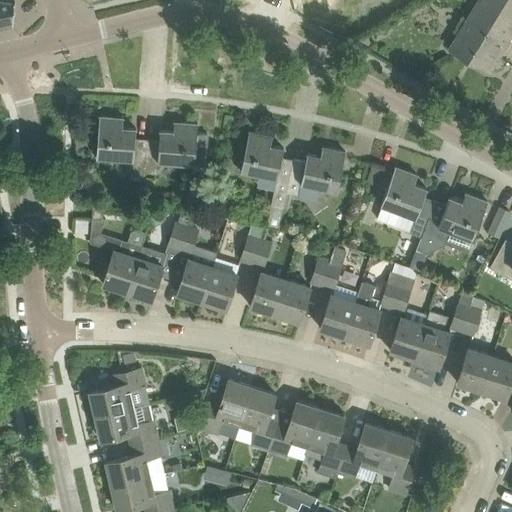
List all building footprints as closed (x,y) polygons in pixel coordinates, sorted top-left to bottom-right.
[(0,0),(0,27),(13,24),(15,2),(0,0)] [(511,0),(479,0),(450,47),(486,69),(495,55),(498,57),(511,34),(511,0)] [(97,156),(117,158),(134,159),(133,171),(145,172),(148,138),(136,137),(136,128),(123,127),(124,117),(100,115),(97,156)] [(148,138),(145,172),(157,173),(158,161),(193,163),(193,170),(205,171),(208,133),(198,132),(198,123),(175,121),(174,130),(161,130),(160,139),(148,138)] [(242,171),(276,178),(271,205),(283,207),(286,193),(294,158),(282,156),(284,147),(271,145),(273,135),(250,130),(246,150),(242,171)] [(294,158),(286,193),(298,195),(301,183),(338,191),(342,171),(346,151),(323,146),(321,155),(308,152),(306,160),(294,158)] [(367,180),(379,185),(385,170),(372,165),(367,180)] [(409,232),(421,236),(422,237),(436,200),(424,195),(427,188),(414,183),(418,174),(396,166),(376,219),(392,225),(398,210),(415,217),(409,232)] [(445,245),(446,243),(451,230),(474,238),(488,201),(466,192),(462,201),(450,196),(447,204),(436,200),(422,237),(421,236),(410,265),(420,269),(426,253),(445,245)] [(92,218),(103,218),(103,204),(93,204),(92,218)] [(279,227),(283,207),(271,205),(267,224),(279,227)] [(510,211),(500,206),(489,231),(499,236),(510,211)] [(76,218),(75,231),(88,232),(89,219),(76,218)] [(103,283),(127,290),(142,245),(146,232),(136,228),(130,231),(127,240),(101,232),(105,218),(103,218),(92,218),(91,229),(91,242),(114,249),(103,283)] [(177,292),(202,300),(217,256),(216,255),(217,252),(194,244),(200,227),(189,223),(187,229),(179,252),(189,256),(183,273),(177,292)] [(252,264),(261,237),(260,237),(264,227),(251,223),(239,260),(252,264)] [(179,252),(187,229),(174,225),(167,249),(179,252)] [(261,237),(252,264),(263,268),(271,241),(261,237)] [(167,253),(142,245),(127,290),(153,299),(167,253)] [(511,250),(502,245),(490,267),(511,279),(511,250)] [(323,287),(336,247),(334,247),(330,258),(319,255),(310,283),(323,287)] [(336,247),(323,287),(335,290),(346,250),(336,247)] [(238,274),(236,273),(239,263),(217,256),(202,300),(227,308),(238,274)] [(390,269),(379,305),(393,309),(406,266),(394,263),(392,270),(390,269)] [(393,309),(403,312),(416,269),(406,266),(393,309)] [(250,305),(276,313),(287,278),(261,270),(250,305)] [(311,286),(287,278),(276,313),(300,320),(311,286)] [(370,343),(381,308),(370,305),(376,284),(363,280),(356,300),(345,335),(370,343)] [(320,327),(345,335),(356,300),(332,292),(320,327)] [(462,332),(474,296),(461,292),(449,328),(462,332)] [(474,296),(462,332),(474,335),(485,299),(474,296)] [(430,310),(429,313),(426,323),(401,315),(390,349),(415,357),(431,310),(430,310)] [(451,331),(445,329),(449,315),(431,310),(415,357),(440,365),(451,331)] [(482,389),(493,354),(469,346),(457,381),(482,389)] [(123,354),(125,362),(137,359),(134,351),(123,354)] [(511,380),(511,360),(493,354),(482,389),(507,397),(511,380)] [(150,401),(146,385),(141,367),(114,373),(116,384),(90,390),(90,392),(91,392),(96,415),(135,405),(150,401)] [(208,405),(202,424),(202,425),(220,431),(224,417),(241,423),(253,385),(230,378),(229,377),(219,408),(208,405)] [(253,443),(270,449),(277,427),(266,423),(276,392),(275,392),(274,392),(253,385),(241,423),(258,428),(253,443)] [(308,445),(307,450),(321,407),(298,400),(297,399),(287,430),(277,427),(270,449),(288,455),(293,440),(308,445)] [(135,442),(158,437),(150,401),(135,405),(96,415),(101,437),(101,439),(133,431),(135,442)] [(337,470),(338,470),(345,449),(335,445),(345,414),(343,414),(321,407),(307,450),(305,455),(321,460),(318,472),(335,477),(337,470)] [(361,462),(377,467),(389,429),(367,422),(366,421),(356,452),(345,449),(338,470),(356,476),(361,462)] [(411,436),(389,429),(377,467),(394,473),(389,487),(407,493),(414,471),(403,467),(413,436),(411,436)] [(158,437),(135,442),(138,453),(106,460),(107,462),(107,461),(112,484),(151,475),(147,458),(162,455),(158,437)] [(232,470),(220,467),(216,481),(229,484),(232,470)] [(152,511),(175,506),(171,488),(169,489),(165,472),(151,475),(112,484),(118,507),(117,507),(118,509),(149,501),(152,511)] [(228,496),(226,498),(237,511),(239,511),(240,511),(251,491),(228,496)]
